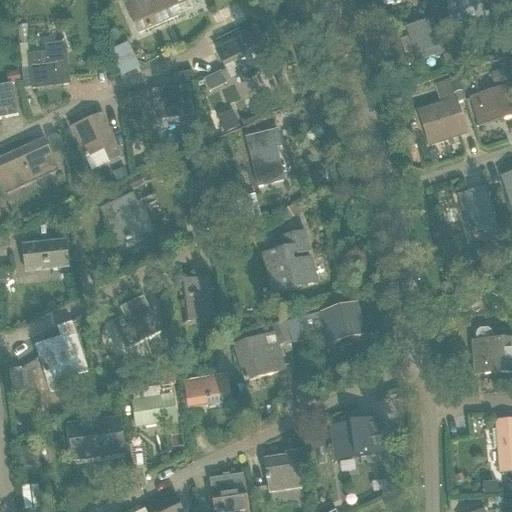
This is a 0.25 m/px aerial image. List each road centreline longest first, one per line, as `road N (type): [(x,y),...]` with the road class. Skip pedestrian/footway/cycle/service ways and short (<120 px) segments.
road 1 (residential): [(98,511),(420,363)]
road 2 (residential): [(0,345),(221,240)]
road 3 (residential): [(0,141),(196,51)]
road 4 (residential): [(386,190),(334,20)]
road 5 (residential): [(420,363),(386,190)]
road 6 (residential): [(386,190),(511,150)]
